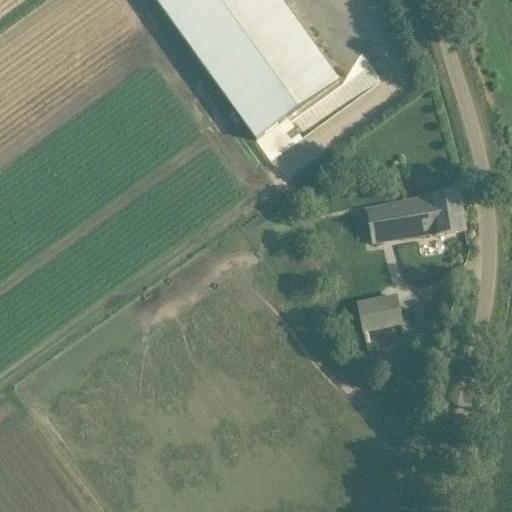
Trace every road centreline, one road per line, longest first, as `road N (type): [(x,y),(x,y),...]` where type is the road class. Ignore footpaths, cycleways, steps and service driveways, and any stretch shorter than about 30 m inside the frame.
road 1 (unclassified): [(443,511),(490,250),(478,146),(432,0)]
road 2 (track): [(0,389),(235,220),(284,169)]
